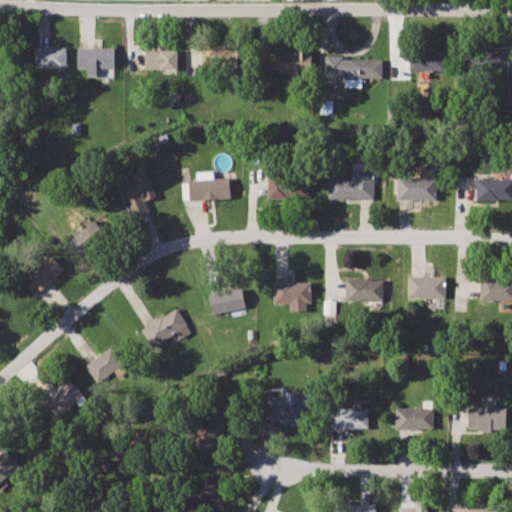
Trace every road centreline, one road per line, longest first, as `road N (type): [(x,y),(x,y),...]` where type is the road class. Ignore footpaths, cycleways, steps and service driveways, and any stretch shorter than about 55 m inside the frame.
road 1 (residential): [(511,241),(227,237),(167,249),(0,383)]
road 2 (residential): [(511,13),(0,5)]
road 3 (residential): [(511,465),(275,462)]
